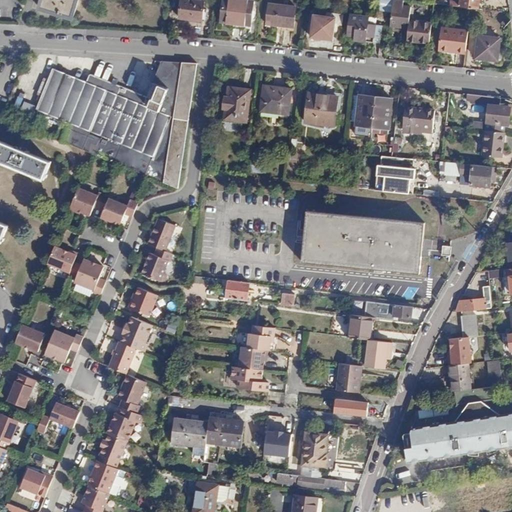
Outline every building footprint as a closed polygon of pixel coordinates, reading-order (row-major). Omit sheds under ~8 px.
[(43,0),(41,8),(72,18),(77,0),(43,0)] [(203,0),(201,0),(180,0),(179,16),(202,18),(203,0)] [(253,0),(224,0),(221,20),(251,23),(253,0)] [(403,0),(392,0),(390,25),(409,27),(408,39),(430,42),(432,22),(411,19),(411,5),(404,4),(403,0)] [(451,0),(451,6),(478,9),(479,0),(451,0)] [(296,6),(269,3),(267,28),(293,30),(296,6)] [(370,17),(349,14),(347,36),(354,37),(354,41),(381,44),(382,26),(369,25),(370,17)] [(338,19),(313,16),(310,38),(335,42),(338,19)] [(469,31),(442,28),(439,51),(452,52),(453,48),(467,50),(469,31)] [(500,38),(479,36),(476,57),(497,60),(500,38)] [(116,97),(54,70),(38,109),(65,120),(62,126),(64,127),(59,140),(93,154),(177,189),(197,63),(161,61),(145,98),(120,87),(116,97)] [(291,88),(264,85),(261,111),(288,114),(291,88)] [(254,91),(229,88),(228,96),(224,95),(222,109),(226,110),(225,120),(250,123),(254,91)] [(337,96),(309,93),(306,122),(334,125),(337,96)] [(487,106),(484,131),(501,133),(502,125),(506,126),(509,106),(497,104),(498,98),(465,94),(464,101),(469,101),(469,104),(487,106)] [(391,100),(359,96),(355,125),(387,129),(391,100)] [(24,101),(21,108),(31,111),(33,104),(24,101)] [(434,110),(404,107),(402,125),(432,129),(434,110)] [(484,131),(481,156),(496,157),(497,146),(500,146),(501,133),(484,131)] [(0,161),(45,180),(52,163),(25,152),(0,141),(0,161)] [(413,169),(414,159),(382,156),(381,165),(378,165),(375,190),(412,194),(415,169),(413,169)] [(440,161),(440,181),(457,181),(457,162),(440,161)] [(493,170),(463,166),(461,186),(471,186),(472,188),(492,190),(493,170)] [(101,198),(82,190),(73,209),(93,218),(97,209),(106,213),(111,201),(112,199),(102,195),(101,198)] [(129,209),(111,201),(106,213),(103,221),(122,229),(126,217),(134,220),(140,206),(132,203),(129,209)] [(424,224),(306,211),(301,262),(419,275),(424,224)] [(148,244),(158,248),(165,251),(175,225),(158,218),(148,244)] [(8,226),(0,222),(0,242),(1,243),(8,226)] [(79,258),(57,248),(51,266),(72,275),(70,278),(78,281),(83,268),(76,265),(79,258)] [(155,255),(150,253),(142,274),(160,281),(161,280),(162,281),(165,280),(167,275),(166,273),(164,272),(169,261),(170,261),(173,254),(165,251),(158,248),(155,255)] [(103,276),(83,268),(78,281),(77,284),(95,292),(95,294),(103,297),(109,283),(102,280),(103,276)] [(511,268),(503,270),(504,277),(509,277),(511,293),(511,268)] [(504,277),(503,270),(491,271),(491,278),(504,277)] [(251,285),(230,282),(228,301),(248,303),(251,285)] [(135,302),(134,301),(130,310),(151,319),(160,298),(140,290),(135,302)] [(284,292),(282,306),(293,307),(295,293),(284,292)] [(412,306),(365,300),(363,315),(368,316),(392,319),(392,316),(411,318),(412,306)] [(459,303),(456,311),(487,309),(486,300),(459,303)] [(461,314),(463,335),(469,334),(477,334),(475,313),(461,314)] [(350,338),(369,340),(370,330),(367,330),(368,316),(363,315),(352,314),(350,338)] [(126,336),(123,344),(139,350),(147,354),(150,346),(148,345),(155,327),(134,318),(130,326),(128,325),(124,335),(126,336)] [(81,328),(62,320),(52,344),(71,352),(77,339),(84,342),(90,327),(83,325),(81,328)] [(45,334),(23,325),(16,342),(38,351),(45,334)] [(251,335),(250,349),(264,352),(271,352),(273,338),(276,338),(278,331),(256,329),(255,335),(251,335)] [(449,355),(451,364),(469,362),(472,362),(469,334),(463,335),(451,336),(453,355),(449,355)] [(369,340),(369,368),(388,371),(390,355),(394,356),(393,343),(369,340)] [(111,369),(128,376),(139,350),(123,344),(121,343),(111,369)] [(244,348),(241,368),(262,371),(264,352),(250,349),(244,348)] [(488,354),(489,361),(493,361),(505,359),(504,352),(488,354)] [(489,361),(485,362),(488,385),(491,385),(501,383),(499,370),(495,370),(493,361),(489,361)] [(469,362),(451,364),(454,389),(472,387),(469,362)] [(342,365),(339,391),(358,393),(359,380),(363,381),(366,368),(342,365)] [(241,368),(234,367),(233,380),(241,381),(240,389),(270,392),(271,384),(264,383),(266,371),(262,371),(241,368)] [(19,373),(16,380),(8,400),(26,407),(34,387),(37,380),(19,373)] [(122,408),(123,408),(143,417),(146,410),(143,409),(153,386),(129,376),(120,399),(125,400),(122,408)] [(406,448),(401,448),(404,462),(473,451),(472,449),(485,446),(486,449),(511,444),(511,402),(502,404),(493,398),(491,385),(488,385),(472,387),(454,389),(448,390),(451,405),(443,413),(409,418),(405,430),(408,445),(406,448)] [(81,413),(58,404),(51,419),(75,429),(81,413)] [(109,435),(110,435),(129,443),(134,445),(142,425),(147,427),(150,420),(143,417),(123,408),(120,415),(117,414),(109,435)] [(0,447),(8,450),(9,451),(21,422),(3,415),(0,422),(0,447)] [(45,435),(51,419),(45,417),(39,432),(45,435)] [(207,443),(210,423),(176,419),(173,443),(195,447),(195,451),(206,452),(207,443)] [(210,420),(210,423),(207,443),(229,446),(229,451),(241,453),(245,425),(210,420)] [(329,435),(308,433),(304,465),(328,469),(329,460),(326,459),(329,435)] [(102,457),(100,462),(118,469),(129,443),(110,435),(102,456),(102,457)] [(291,452),(275,451),(274,457),(270,457),(269,465),(288,469),(291,452)] [(204,461),(203,472),(214,473),(216,462),(204,461)] [(100,462),(90,486),(111,495),(120,471),(118,469),(100,462)] [(52,477),(28,468),(21,486),(45,496),(52,477)] [(341,483),(277,475),(276,484),(340,492),(341,483)] [(214,511),(219,485),(196,481),(192,511),(214,511)] [(88,505),(85,511),(103,511),(111,495),(90,486),(86,496),(88,497),(85,504),(88,505)] [(316,511),(319,499),(296,496),(293,511),(316,511)]
